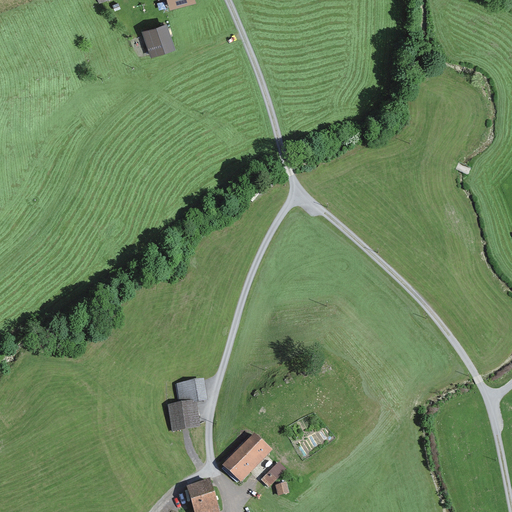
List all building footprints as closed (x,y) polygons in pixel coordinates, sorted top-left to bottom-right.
[(160,0),(135,0),(152,58),(175,51),(160,0)] [(178,404),(168,406),(171,433),(198,429),(195,405),(206,404),(203,383),(176,386),(178,404)] [(257,435),(224,468),(241,485),(275,452),(257,435)] [(263,477),(271,486),(290,468),(281,460),(263,477)] [(280,496),(292,493),(289,481),(277,484),(280,496)] [(218,511),(213,484),(189,489),(193,511),(218,511)]
